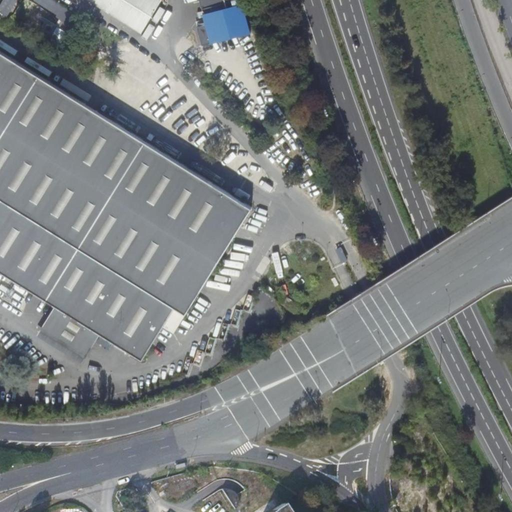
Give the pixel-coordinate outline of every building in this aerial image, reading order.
[(4,0),(0,7),(0,13),(7,17),(17,0),(4,0)] [(69,24),(75,14),(53,0),(36,0),(58,14),(57,16),(61,19),(69,24)] [(91,0),(142,31),(160,0),(91,0)] [(50,35),(47,42),(67,54),(71,48),(50,35)] [(0,270),(55,305),(37,335),(82,363),(100,333),(142,359),(163,326),(174,332),(252,207),(0,49),(0,270)] [(341,248),(337,250),(342,260),(347,259),(341,248)] [(299,305),(286,297),(282,305),(295,313),(299,305)] [(238,502),(238,498),(237,496),(236,494),(235,493),(232,490),(228,489),(222,489),(234,509),(237,506),(238,502)] [(288,511),(283,503),(268,511),(288,511)]
